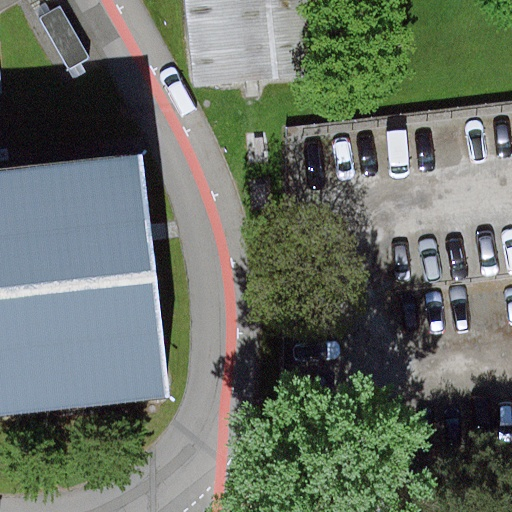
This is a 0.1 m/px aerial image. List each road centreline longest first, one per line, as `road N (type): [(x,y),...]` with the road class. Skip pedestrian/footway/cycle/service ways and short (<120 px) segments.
road 1 (unknown): [(377,398),(371,319),(387,252),(447,192),(511,183)]
road 2 (unknown): [(377,398),(511,384)]
